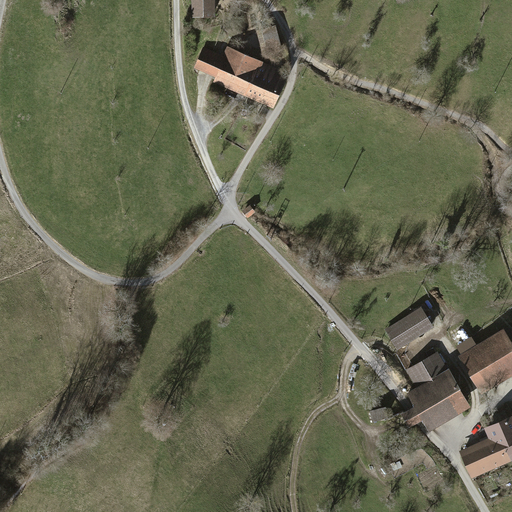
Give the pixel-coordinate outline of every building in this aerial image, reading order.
[(192,0),(193,17),(214,16),(213,0),(192,0)] [(276,28),(258,33),(265,59),(283,55),(276,28)] [(205,49),(194,70),(274,107),(289,77),(228,48),(223,57),(205,49)] [(249,204),(240,210),(246,217),(254,210),(249,204)] [(418,307),(385,328),(397,348),(430,326),(418,307)] [(460,353),(456,356),(479,394),(511,373),(511,345),(501,328),(474,344),(470,337),(455,346),(460,353)] [(417,406),(423,415),(427,423),(466,401),(452,376),(458,373),(453,366),(447,369),(437,352),(408,369),(418,387),(409,392),(417,406)] [(423,415),(417,406),(410,410),(405,413),(410,422),(416,419),(423,415)] [(385,408),(371,411),(374,420),(387,417),(385,408)] [(386,419),(393,432),(410,423),(410,422),(405,413),(403,410),(386,419)] [(492,439),(501,461),(511,455),(511,417),(487,428),(492,439)] [(501,461),(492,439),(462,452),(471,474),(501,461)] [(396,459),(393,453),(386,457),(389,462),(396,459)]
